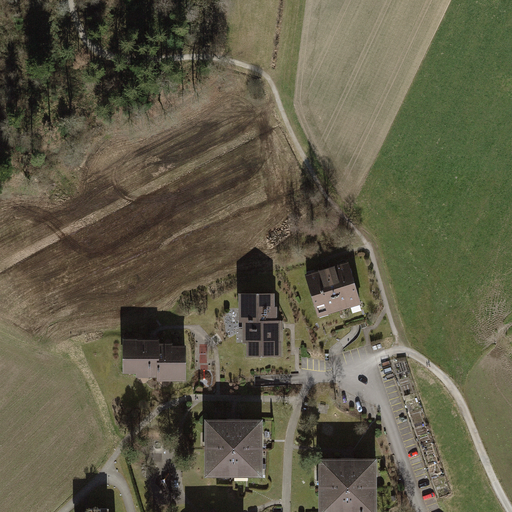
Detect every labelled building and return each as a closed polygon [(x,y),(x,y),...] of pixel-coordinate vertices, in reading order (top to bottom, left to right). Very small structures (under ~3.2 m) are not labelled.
[(349,262),(305,275),(317,317),(361,305),(349,262)] [(275,294),(239,294),(239,328),(243,328),(243,344),(246,344),(246,358),(283,358),(283,321),(277,321),(277,307),(275,307),(275,294)] [(158,382),(187,382),(187,345),(173,346),(173,344),(159,344),(159,340),(123,340),(123,374),(136,374),(136,378),(158,378),(158,382)] [(205,421),(205,478),(264,477),(264,421),(205,421)] [(318,461),(318,511),(377,511),(377,461),(318,461)]
